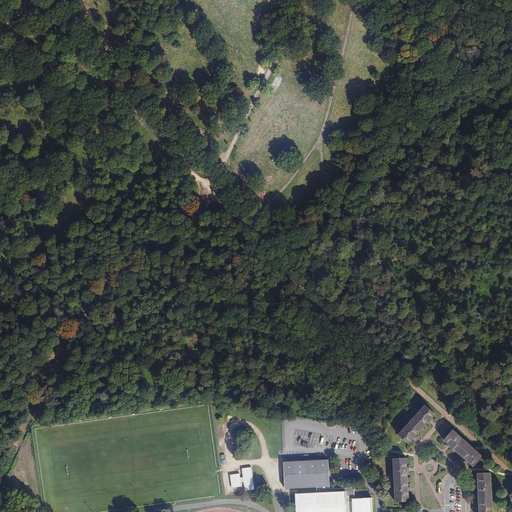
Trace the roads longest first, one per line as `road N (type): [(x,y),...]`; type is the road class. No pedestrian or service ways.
road 1 (track): [(511,474),(207,189)]
road 2 (track): [(207,189),(100,277),(18,430)]
road 3 (track): [(207,189),(27,0)]
road 4 (track): [(250,224),(317,139),(353,0)]
road 5 (track): [(207,189),(306,0)]
road 6 (track): [(511,172),(436,92),(395,0)]
road 7 (track): [(320,298),(420,245),(511,257)]
road 8 (track): [(420,245),(379,233),(341,209),(322,176),(317,139)]
